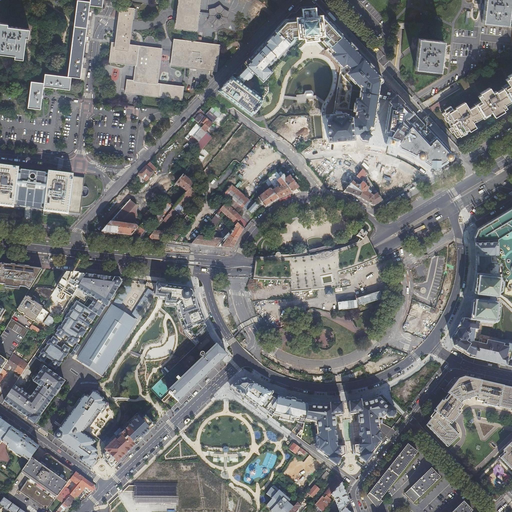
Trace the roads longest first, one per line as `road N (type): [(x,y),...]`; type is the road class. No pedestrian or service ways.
road 1 (tertiary): [(296,0),(131,172)]
road 2 (unclassified): [(317,0),(464,159)]
road 3 (secondary): [(241,355),(276,376),(325,388),(383,375),(429,344)]
road 4 (secondary): [(388,233),(346,201),(300,198),(265,215),(236,262)]
road 5 (secondary): [(107,486),(241,355)]
road 6 (residential): [(358,511),(355,484),(454,360)]
road 7 (residential): [(112,0),(95,39),(78,165)]
road 8 (primary): [(235,272),(317,271),(390,245)]
road 9 (primary): [(388,233),(316,264),(236,262)]
road 10 (unclassified): [(424,182),(372,152),(293,159)]
road 11 (residential): [(0,410),(107,486)]
road 12 (secondary): [(429,344),(457,292),(456,230)]
